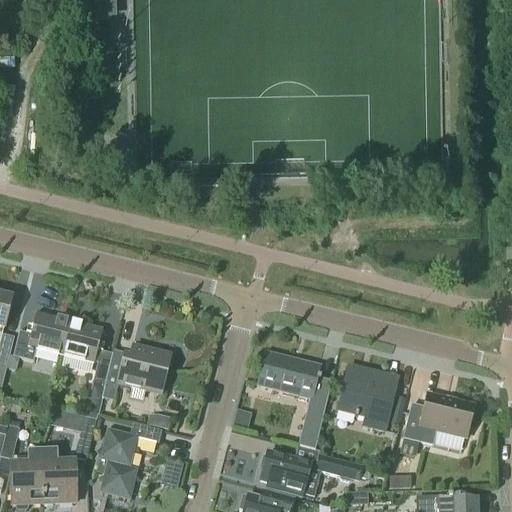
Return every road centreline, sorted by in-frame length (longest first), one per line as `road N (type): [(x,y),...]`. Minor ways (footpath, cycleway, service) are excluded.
road 1 (residential): [(511,367),(249,299)]
road 2 (residential): [(249,299),(0,239)]
road 3 (residential): [(192,511),(249,299)]
